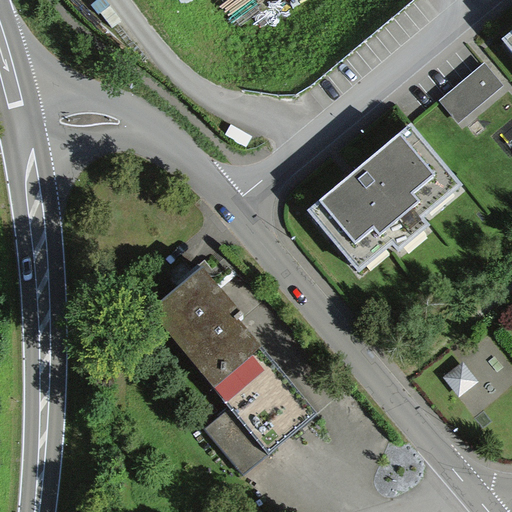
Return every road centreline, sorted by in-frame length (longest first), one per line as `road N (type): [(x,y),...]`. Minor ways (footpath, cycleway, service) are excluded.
road 1 (secondary): [(33,511),(45,304),(23,109)]
road 2 (residential): [(491,511),(239,210)]
road 3 (residential): [(239,210),(369,89),(481,0)]
road 4 (residential): [(239,210),(167,140),(124,118),(23,109)]
